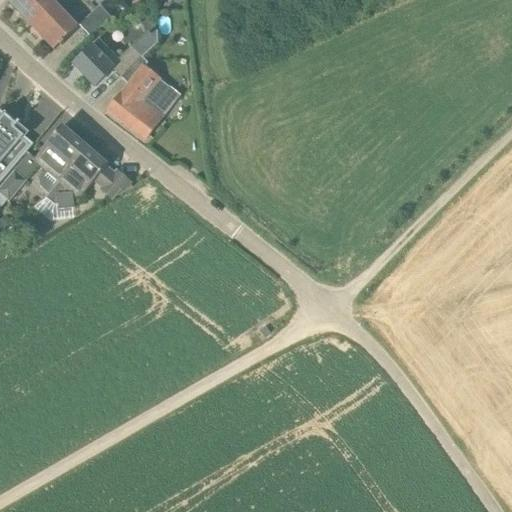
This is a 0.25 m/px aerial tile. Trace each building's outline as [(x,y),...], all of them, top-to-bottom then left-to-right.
[(12,0),(9,3),(30,25),(53,3),(55,0),(12,0)] [(53,3),(30,25),(54,51),(77,29),(53,3)] [(110,19),(99,7),(78,26),(90,38),(110,19)] [(113,71),(122,79),(143,57),(158,45),(158,33),(157,32),(152,37),(149,34),(131,48),(118,62),(98,42),(74,66),(95,88),(113,71)] [(122,79),(125,82),(128,85),(108,111),(145,140),(162,119),(152,111),(166,94),(161,90),(165,85),(144,69),(146,66),(148,64),(143,57),(122,79)] [(0,186),(34,147),(27,141),(31,136),(24,130),(27,126),(23,123),(21,125),(20,124),(18,126),(6,115),(5,117),(0,112),(0,186)] [(40,188),(49,195),(88,150),(63,128),(35,160),(47,170),(39,179),(40,188)] [(49,195),(46,198),(49,201),(49,205),(59,204),(59,210),(71,208),(71,203),(79,202),(79,198),(81,199),(108,167),(88,150),(49,195)] [(0,188),(0,196),(8,203),(26,182),(14,172),(0,188)] [(117,173),(102,191),(112,200),(133,188),(129,185),(130,184),(117,173)] [(7,216),(0,221),(0,231),(0,232),(12,223),(7,216)]
